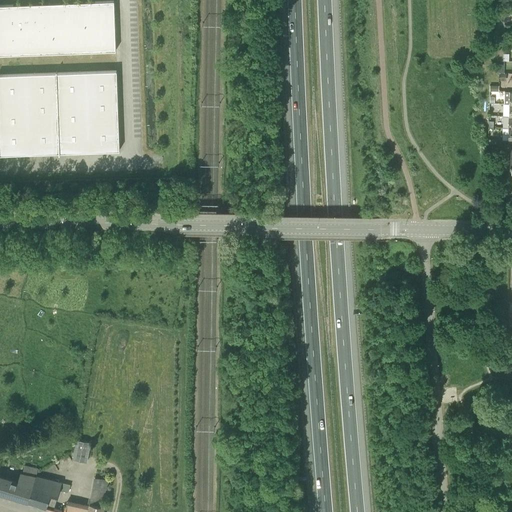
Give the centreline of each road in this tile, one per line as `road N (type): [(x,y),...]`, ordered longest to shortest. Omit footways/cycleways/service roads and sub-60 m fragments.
road 1 (motorway): [(357,511),(322,0)]
road 2 (motorway): [(293,0),(325,511)]
road 3 (residential): [(179,223),(380,228)]
road 4 (residential): [(179,223),(0,219)]
road 5 (residential): [(511,231),(380,228)]
